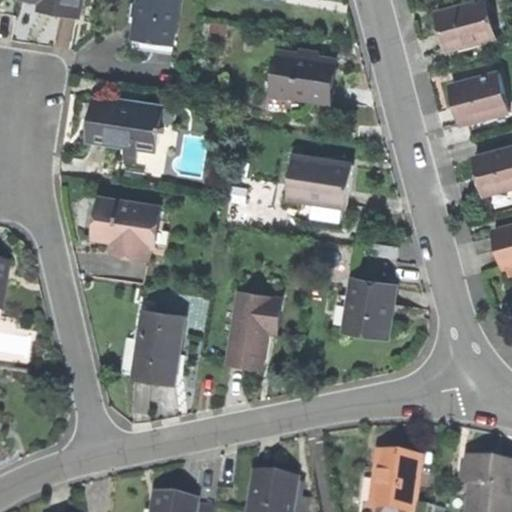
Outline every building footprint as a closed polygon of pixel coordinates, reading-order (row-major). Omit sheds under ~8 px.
[(80,0),(19,0),(19,2),(39,5),(38,13),(53,16),(77,20),(80,0)] [(144,46),(171,49),(177,0),(137,0),(131,44),(144,46)] [(446,52),(493,40),(483,2),(436,15),(440,30),(446,52)] [(335,63),(277,54),(271,95),(328,104),(331,83),(335,63)] [(465,125),(508,114),(498,75),(453,86),(459,106),(465,125)] [(157,129),(160,112),(93,102),(90,121),(86,145),(123,150),(122,153),(134,155),(134,152),(153,154),(156,138),(161,139),(162,130),(157,129)] [(484,197),(511,188),(511,149),(473,160),(479,180),(484,197)] [(355,166),(295,157),(288,199),(348,208),(352,187),(355,166)] [(112,256),(148,262),(150,250),(154,251),(161,211),(101,201),(97,226),(95,242),(114,245),(112,256)] [(511,267),(511,227),(492,233),(497,250),(503,270),(506,269),(511,267)] [(402,250),(374,245),(372,256),(400,261),(402,250)] [(339,294),(333,328),(345,330),(344,332),(386,339),(391,313),(396,289),(353,281),(350,296),(339,294)] [(282,301),(238,294),(228,365),(244,368),(261,371),(267,333),(277,335),(282,301)] [(157,383),(174,386),(186,320),(168,316),(169,309),(157,307),(155,314),(144,312),(139,341),(127,339),(121,373),(133,375),(133,379),(157,383)] [(398,457),(384,455),(381,480),(375,479),(370,508),(393,511),(412,511),(420,460),(398,457)] [(511,511),(511,462),(489,460),(466,457),(463,482),(470,483),(466,511),(511,511)] [(271,478),(255,475),(248,511),(292,511),(298,482),(271,478)] [(173,500),(153,497),(151,511),(194,511),(196,503),(173,500)]
